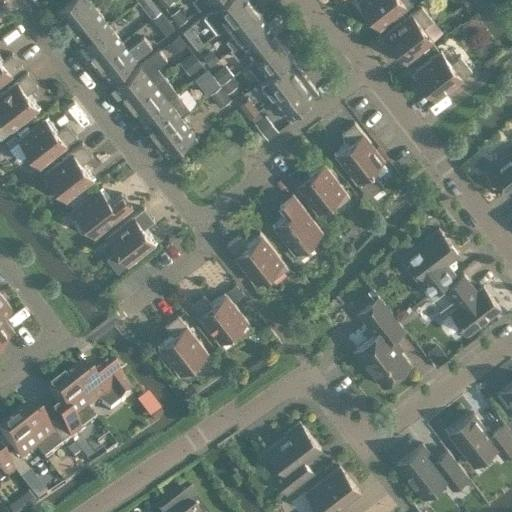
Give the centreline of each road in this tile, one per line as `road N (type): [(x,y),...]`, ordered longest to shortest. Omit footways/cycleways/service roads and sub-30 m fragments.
road 1 (residential): [(108,510),(295,380),(312,383),(357,424),(378,427),(399,420),(511,336)]
road 2 (residential): [(204,216),(36,0)]
road 3 (residential): [(204,216),(243,189),(290,124),(371,66)]
road 4 (residential): [(511,245),(371,66)]
road 5 (residential): [(0,377),(68,330),(0,244)]
road 6 (residential): [(129,299),(203,248),(204,216)]
